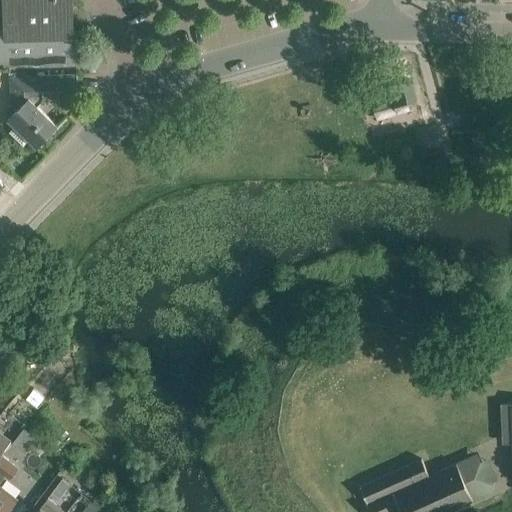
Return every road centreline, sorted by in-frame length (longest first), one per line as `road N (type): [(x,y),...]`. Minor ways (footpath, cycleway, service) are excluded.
road 1 (residential): [(381,28),(304,38),(145,97)]
road 2 (residential): [(145,97),(0,237)]
road 3 (residential): [(511,36),(381,28)]
